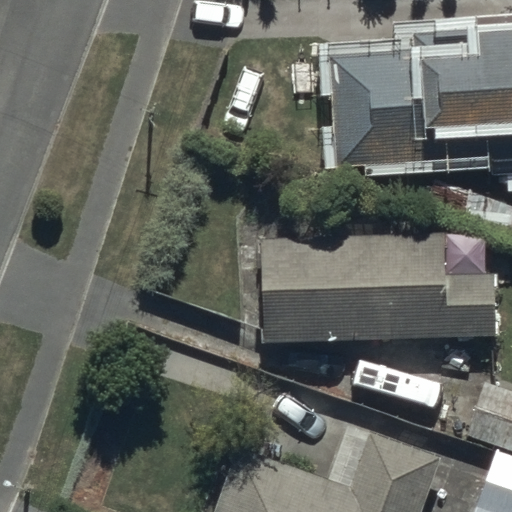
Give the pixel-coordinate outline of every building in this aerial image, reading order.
[(511,54),(480,54),(480,47),(411,50),(411,66),(328,71),(336,175),(488,172),(488,181),(509,180),(509,200),(511,200),(511,54)] [(443,248),(256,253),(260,360),(494,353),(492,288),(444,289),(443,248)] [(511,407),(486,399),(469,447),(511,461),(511,407)] [(427,511),(443,468),(368,440),(347,500),(239,463),(220,511),(427,511)] [(511,511),(511,465),(494,459),(475,511),(511,511)]
